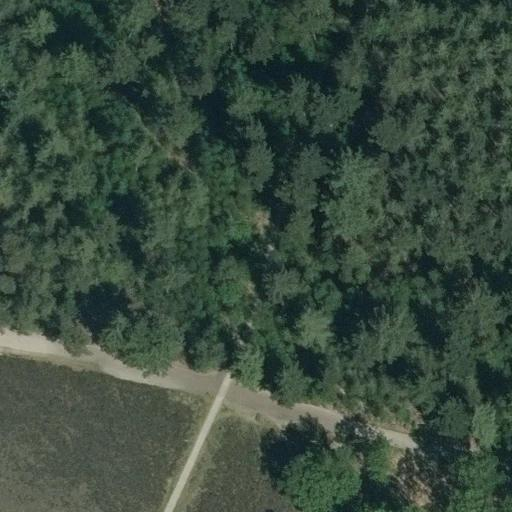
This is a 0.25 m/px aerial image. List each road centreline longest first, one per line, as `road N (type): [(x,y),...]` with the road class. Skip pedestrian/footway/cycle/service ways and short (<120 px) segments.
road 1 (track): [(511,478),(226,389)]
road 2 (track): [(226,389),(0,336)]
